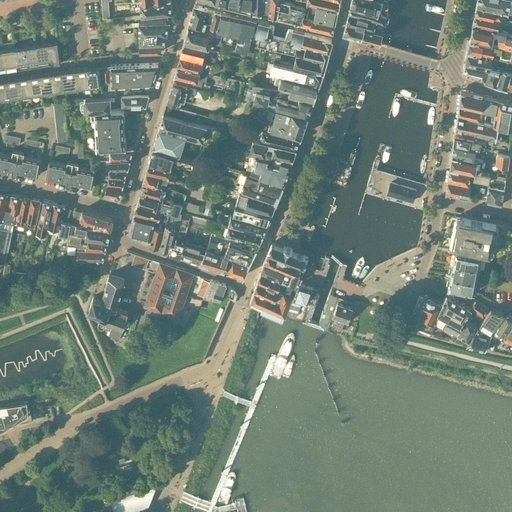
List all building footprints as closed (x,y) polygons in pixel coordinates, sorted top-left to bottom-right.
[(108,0),(101,0),(102,4),(102,12),(103,18),(110,18),(108,0)] [(172,11),(171,0),(140,0),(142,14),(168,11),(172,11)] [(261,13),(262,0),(246,0),(245,9),(251,10),(261,13)] [(269,15),(270,0),(262,0),(261,13),(269,15)] [(283,1),(284,2),(284,0),(270,0),(269,15),(278,17),(280,2),(282,2),(283,2),(283,1)] [(335,21),(338,8),(307,0),(304,12),(304,14),(312,16),(335,21)] [(386,14),(390,1),(387,0),(351,0),(351,5),(386,14)] [(511,0),(477,0),(477,3),(503,9),(507,11),(508,11),(509,10),(511,11),(511,0)] [(280,2),(278,17),(292,20),(302,23),(304,14),(304,12),(306,7),(301,6),(295,4),(284,2),(283,1),(283,2),(282,2),(280,2)] [(502,17),(503,9),(477,3),(475,12),(501,18),(502,17)] [(209,29),(210,25),(213,16),(214,9),(208,8),(194,4),(188,24),(209,29)] [(386,14),(351,5),(349,12),(384,21),(388,22),(390,15),(386,14)] [(217,27),(221,11),(214,9),(213,16),(210,25),(217,27)] [(169,20),(168,11),(142,14),(143,21),(169,20)] [(227,39),(233,13),(221,11),(217,27),(217,29),(223,30),(221,37),(224,38),(227,39)] [(376,24),(383,25),(384,21),(349,12),(347,23),(364,27),(372,29),(374,29),(376,24)] [(511,22),(511,19),(502,17),(501,18),(475,12),(473,23),(502,30),(503,23),(509,25),(510,22),(511,22)] [(237,43),(243,16),(233,13),(227,39),(232,40),(234,33),(239,34),(237,43)] [(310,25),(312,16),(304,14),(302,23),(310,25)] [(268,30),(270,23),(270,22),(259,19),(243,16),(237,43),(236,48),(248,51),(251,40),(257,42),(257,41),(265,43),(267,36),(269,38),(270,33),(271,31),(268,30)] [(333,31),(335,21),(312,16),(310,25),(333,31)] [(170,20),(169,20),(143,21),(139,21),(140,42),(139,42),(140,52),(162,51),(164,42),(165,42),(170,20)] [(273,34),(275,24),(270,22),(270,23),(268,30),(271,31),(270,33),(269,38),(267,36),(265,43),(288,49),(288,48),(295,50),(297,41),(302,42),(305,31),(293,28),(293,29),(289,27),(285,37),(273,34)] [(361,38),(364,27),(347,23),(344,32),(346,34),(361,38)] [(511,31),(502,30),(473,23),(470,37),(492,42),(494,34),(499,35),(498,35),(499,36),(498,43),(511,46),(511,31)] [(214,30),(209,29),(188,24),(184,41),(206,47),(209,47),(211,42),(222,45),(224,38),(221,37),(213,35),(214,30)] [(364,27),(361,38),(370,40),(380,43),(383,32),(374,29),(372,29),(364,27)] [(315,46),(318,34),(305,31),(302,42),(306,44),(315,46)] [(329,50),(332,38),(318,34),(315,46),(329,50)] [(501,50),(500,56),(511,58),(511,46),(498,43),(492,42),(470,37),(468,51),(493,55),(495,48),(501,50)] [(61,61),(57,40),(46,42),(49,62),(61,61)] [(204,54),(206,47),(184,41),(182,48),(180,55),(203,61),(213,64),(215,64),(217,57),(204,54)] [(49,62),(46,42),(36,43),(39,64),(49,62)] [(39,64),(36,43),(25,45),(28,66),(39,64)] [(261,43),(259,50),(264,51),(263,56),(274,58),(271,70),(281,73),(319,83),(323,71),(307,67),(293,63),(280,59),(283,48),(266,44),(261,43)] [(326,59),(329,50),(315,46),(306,44),(304,52),(304,54),(326,59)] [(28,66),(25,45),(14,46),(17,67),(28,66)] [(17,67),(14,46),(4,48),(7,69),(17,67)] [(323,71),(326,59),(304,54),(304,52),(303,52),(302,53),(299,52),(296,51),(293,63),(307,67),(323,71)] [(498,65),(500,56),(493,55),(468,51),(465,62),(488,66),(485,77),(484,79),(496,84),(500,85),(502,77),(510,79),(511,71),(507,69),(507,67),(498,65)] [(203,61),(180,55),(178,65),(202,72),(204,72),(210,73),(213,64),(203,61)] [(488,66),(465,62),(464,71),(485,77),(488,66)] [(153,82),(158,63),(111,64),(111,84),(115,84),(153,82)] [(103,96),(84,97),(84,109),(86,111),(95,110),(124,108),(130,108),(130,105),(146,105),(149,94),(148,93),(122,95),(122,102),(111,103),(111,95),(116,95),(115,84),(111,84),(111,64),(102,65),(102,74),(102,81),(108,81),(108,91),(102,91),(103,96)] [(101,74),(102,74),(101,65),(88,66),(89,86),(101,85),(101,82),(102,82),(101,74)] [(201,77),(202,72),(178,65),(175,74),(192,78),(190,86),(196,87),(201,88),(204,78),(201,77)] [(89,86),(88,66),(75,68),(77,87),(89,86)] [(77,87),(75,68),(64,69),(65,69),(62,70),(65,89),(67,89),(66,86),(68,86),(68,88),(77,87)] [(65,89),(62,70),(50,71),(53,91),(65,89)] [(271,70),(269,79),(279,82),(292,86),(290,91),(290,92),(313,99),(319,83),(281,73),(271,70)] [(53,91),(50,71),(39,73),(42,93),(53,91)] [(42,93),(39,73),(28,75),(31,94),(42,93)] [(192,78),(175,74),(173,81),(190,86),(192,78)] [(31,94),(28,75),(16,76),(19,96),(31,94)] [(19,96),(16,76),(5,78),(8,98),(19,96)] [(507,87),(510,79),(502,77),(500,85),(507,87)] [(0,98),(8,98),(5,78),(0,78),(0,98)] [(196,87),(190,86),(173,81),(168,97),(178,100),(178,99),(182,100),(184,101),(187,91),(191,92),(191,94),(194,95),(196,87)] [(307,115),(313,99),(290,92),(290,91),(253,82),(249,100),(262,103),(277,106),(307,115)] [(483,101),(484,94),(474,92),(463,89),(461,90),(460,96),(483,101)] [(493,123),(498,97),(484,94),(483,101),(481,107),(487,108),(484,120),(493,123)] [(481,107),(483,101),(460,96),(459,101),(481,107)] [(182,100),(179,99),(178,99),(178,100),(168,97),(166,103),(180,107),(182,100)] [(511,127),(511,100),(498,97),(493,123),(499,124),(511,127)] [(246,99),(243,111),(258,115),(263,117),(261,124),(270,127),(300,136),(307,115),(277,106),(262,103),(249,100),(246,99)] [(54,102),(58,141),(69,140),(65,101),(54,102)] [(479,119),(481,107),(459,101),(458,114),(479,119)] [(196,111),(180,107),(166,103),(164,112),(193,121),(196,111)] [(124,118),(125,118),(124,108),(95,110),(96,129),(124,127),(124,118)] [(164,112),(159,127),(186,135),(201,140),(202,142),(211,141),(213,137),(216,127),(193,121),(164,112)] [(493,123),(484,120),(479,119),(458,114),(456,126),(478,131),(478,132),(488,135),(487,142),(492,143),(491,149),(498,151),(509,153),(511,140),(496,136),(499,124),(493,123)] [(456,126),(455,134),(477,139),(486,141),(487,141),(488,135),(478,132),(478,131),(456,126)] [(125,136),(124,127),(96,129),(97,148),(126,146),(126,136),(125,136)] [(180,155),(186,135),(159,127),(153,146),(180,155)] [(296,146),(299,137),(262,127),(260,137),(296,146)] [(19,144),(21,137),(6,134),(4,141),(19,144)] [(454,134),(453,141),(477,147),(484,148),(486,148),(487,142),(487,141),(486,141),(477,139),(455,134),(454,134)] [(296,146),(260,137),(253,136),(253,137),(249,136),(246,148),(250,149),(251,150),(271,155),(272,153),(282,156),(283,155),(292,158),(296,146)] [(486,148),(484,148),(477,147),(453,141),(452,153),(461,155),(461,156),(475,158),(476,151),(486,154),(487,152),(487,149),(486,148)] [(130,158),(133,146),(126,146),(97,148),(87,148),(87,157),(99,157),(100,159),(107,159),(130,158)] [(153,146),(149,159),(171,165),(174,166),(175,160),(192,165),(193,165),(194,166),(196,160),(194,159),(180,155),(153,146)] [(14,173),(19,151),(13,149),(12,155),(0,152),(0,169),(10,172),(10,169),(12,170),(12,171),(13,172),(13,173),(14,173)] [(487,149),(487,152),(497,154),(496,163),(508,165),(508,159),(509,153),(498,151),(491,149),(487,149)] [(248,161),(246,170),(249,171),(283,183),(292,158),(283,155),(282,156),(272,153),(271,155),(251,150),(248,161)] [(38,175),(41,158),(24,155),(24,152),(19,151),(14,173),(15,173),(16,173),(17,172),(17,171),(38,175)] [(448,179),(469,183),(472,170),(475,171),(474,179),(489,181),(490,177),(497,178),(505,179),(505,177),(498,175),(481,172),(482,167),(483,160),(478,159),(475,158),(461,156),(461,155),(452,153),(450,166),(448,179)] [(128,165),(130,158),(107,159),(107,162),(109,162),(110,166),(110,168),(117,169),(117,166),(128,165)] [(169,172),(171,165),(149,159),(146,170),(168,176),(168,178),(178,180),(178,178),(176,177),(177,174),(169,172)] [(69,184),(73,162),(67,161),(67,164),(49,160),(46,176),(55,178),(59,179),(67,181),(66,182),(67,182),(67,183),(68,184),(69,184)] [(79,163),(77,162),(73,162),(69,184),(70,184),(71,184),(71,183),(72,182),(92,186),(96,170),(78,166),(79,163)] [(125,177),(128,165),(117,166),(117,169),(110,168),(109,168),(109,176),(125,177)] [(240,169),(238,179),(244,180),(280,193),(283,183),(249,171),(246,170),(240,169)] [(144,175),(143,181),(162,185),(163,180),(167,181),(171,182),(172,179),(168,178),(168,176),(146,170),(144,175)] [(123,184),(125,177),(109,176),(108,183),(123,184)] [(238,179),(235,188),(239,189),(239,188),(276,202),(280,193),(244,180),(238,179)] [(471,184),(469,183),(448,179),(446,192),(469,196),(470,188),(471,184)] [(169,187),(162,185),(143,181),(141,186),(166,193),(166,192),(167,192),(169,187)] [(413,201),(416,189),(391,182),(387,193),(413,201)] [(123,184),(108,183),(107,183),(105,193),(104,193),(104,196),(110,198),(110,196),(119,198),(123,184)] [(165,197),(166,193),(141,186),(140,191),(160,196),(164,197),(165,197)] [(503,203),(504,189),(488,186),(486,200),(503,203)] [(239,189),(235,203),(259,211),(260,208),(272,212),(276,202),(239,188),(239,189)] [(163,202),(164,197),(160,196),(140,191),(137,202),(161,210),(164,211),(169,212),(173,213),(178,215),(181,202),(184,192),(175,189),(172,199),(174,200),(172,205),(163,202)] [(8,209),(9,202),(10,202),(12,193),(0,190),(0,220),(1,220),(0,225),(0,261),(6,263),(13,224),(16,211),(11,210),(8,209)] [(18,211),(21,194),(12,193),(10,202),(13,203),(11,210),(16,211),(17,211),(18,211)] [(16,211),(13,224),(25,226),(27,218),(31,196),(21,194),(18,211),(17,211),(16,211)] [(27,218),(25,226),(35,228),(36,220),(41,198),(31,196),(27,218)] [(48,225),(54,201),(44,199),(37,230),(51,233),(53,227),(48,225)] [(56,227),(62,203),(54,201),(48,225),(53,227),(56,227)] [(161,210),(137,202),(135,212),(156,217),(162,219),(167,220),(169,212),(164,211),(163,215),(160,214),(161,210)] [(65,204),(62,203),(56,227),(60,228),(62,219),(70,221),(73,206),(65,204)] [(235,203),(232,214),(268,223),(271,214),(272,212),(260,208),(259,211),(235,203)] [(80,219),(83,209),(75,207),(72,219),(74,220),(73,222),(79,222),(80,219)] [(113,218),(83,209),(80,219),(79,222),(110,228),(113,218)] [(184,238),(188,224),(190,219),(181,216),(182,211),(181,211),(174,234),(170,251),(180,255),(185,239),(184,238)] [(182,211),(181,216),(190,219),(188,224),(198,227),(197,228),(230,238),(244,242),(256,247),(263,233),(229,223),(228,223),(216,219),(216,221),(198,216),(182,211)] [(150,239),(153,226),(156,217),(135,212),(129,233),(150,239)] [(164,249),(173,213),(169,212),(167,220),(162,219),(161,223),(166,224),(160,247),(164,249)] [(168,251),(178,215),(173,213),(164,249),(168,251)] [(231,213),(228,223),(229,223),(263,233),(267,223),(268,223),(232,214),(231,213)] [(511,226),(457,216),(451,247),(456,248),(482,253),(511,258),(511,226)] [(87,229),(85,236),(108,239),(110,228),(79,222),(73,222),(70,221),(62,219),(60,228),(59,233),(68,235),(69,232),(77,234),(79,227),(87,229)] [(189,258),(195,242),(193,241),(197,228),(198,227),(188,224),(184,238),(185,239),(180,255),(189,258)] [(163,229),(153,226),(150,239),(149,244),(158,246),(163,229)] [(29,234),(18,232),(17,239),(27,241),(29,234)] [(105,249),(108,239),(85,236),(71,233),(69,243),(80,245),(79,247),(105,249)] [(249,261),(256,247),(244,242),(230,238),(229,242),(211,235),(206,246),(218,251),(231,256),(242,259),(242,258),(249,261)] [(200,262),(206,246),(195,242),(189,258),(200,262)] [(306,267),(308,257),(292,251),(293,248),(284,245),(283,247),(272,242),(265,259),(290,270),(300,273),(303,274),(306,267)] [(216,257),(218,251),(206,246),(200,262),(212,266),(213,262),(212,262),(214,256),(216,257)] [(103,258),(105,249),(79,247),(78,247),(77,257),(103,258)] [(480,266),(482,253),(456,248),(456,249),(453,261),(480,266)] [(131,251),(127,262),(148,269),(151,258),(131,251)] [(230,258),(231,256),(218,251),(216,257),(214,256),(212,262),(213,262),(212,266),(227,270),(232,259),(230,258)] [(243,276),(249,261),(242,258),(242,259),(231,256),(230,258),(232,259),(227,270),(243,276)] [(290,270),(265,259),(261,270),(281,279),(295,284),(300,273),(290,270)] [(159,262),(152,260),(149,267),(156,270),(159,262)] [(159,262),(156,270),(144,305),(179,317),(194,273),(160,261),(159,262)] [(477,279),(480,266),(453,261),(451,274),(477,279)] [(291,295),(295,284),(281,279),(261,270),(257,281),(284,292),(291,295)] [(116,308),(117,303),(124,279),(125,279),(109,273),(108,274),(109,274),(101,298),(93,295),(88,308),(100,313),(99,317),(100,319),(102,320),(104,319),(102,323),(107,325),(106,329),(110,330),(108,335),(120,339),(128,312),(116,308)] [(307,303),(312,288),(299,283),(303,274),(300,273),(295,284),(291,295),(293,296),(286,316),(287,313),(296,317),(301,302),(305,304),(306,303),(307,303)] [(475,292),(477,279),(451,274),(448,287),(475,292)] [(496,279),(495,286),(511,290),(511,274),(510,274),(509,282),(496,279)] [(203,278),(198,293),(204,296),(220,302),(219,305),(218,306),(219,307),(221,302),(220,302),(223,294),(226,285),(225,283),(220,282),(210,279),(209,280),(203,278)] [(253,290),(250,301),(259,305),(262,307),(260,312),(282,321),(284,315),(286,316),(293,296),(291,295),(284,292),(257,281),(254,291),(253,290)] [(421,319),(430,297),(420,293),(407,326),(416,329),(418,326),(421,319)] [(456,314),(462,302),(447,293),(443,302),(436,315),(437,316),(446,321),(450,312),(453,314),(454,313),(456,314)] [(421,319),(418,326),(431,331),(434,324),(437,316),(436,315),(443,302),(430,297),(421,319)] [(450,312),(446,321),(460,329),(463,325),(462,324),(463,323),(463,322),(469,312),(481,320),(483,316),(490,307),(476,298),(470,307),(462,302),(456,314),(454,313),(453,314),(450,312)] [(354,308),(339,303),(334,317),(343,320),(341,326),(347,328),(354,308)] [(492,308),(479,326),(492,332),(505,312),(492,308)] [(501,338),(502,337),(511,320),(511,315),(507,313),(494,334),(496,335),(498,336),(501,338)] [(469,341),(479,327),(467,319),(463,325),(460,329),(457,333),(469,341)] [(511,342),(511,320),(502,337),(511,342)] [(498,336),(494,334),(492,332),(479,326),(479,327),(469,341),(467,345),(486,349),(488,344),(490,344),(488,350),(492,351),(498,336)] [(0,426),(6,425),(11,424),(13,423),(32,419),(29,403),(28,398),(7,403),(9,411),(5,412),(5,414),(3,414),(3,412),(2,409),(1,407),(1,404),(0,404),(0,426)] [(146,504),(148,498),(143,496),(141,497),(133,473),(121,476),(124,486),(121,487),(124,498),(114,501),(117,511),(119,511),(133,507),(134,508),(146,504)]
